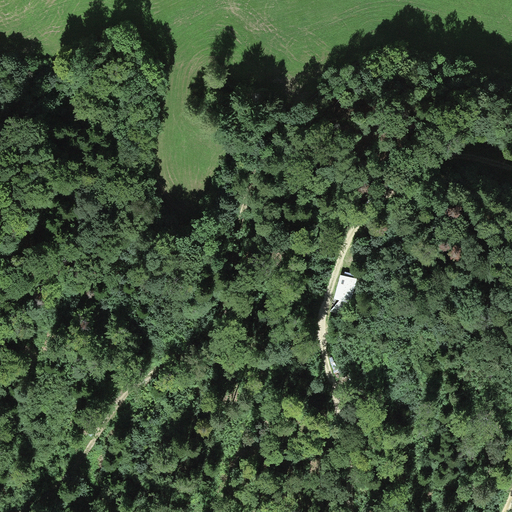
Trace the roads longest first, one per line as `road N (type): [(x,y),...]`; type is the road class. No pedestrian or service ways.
road 1 (track): [(15,511),(59,488),(93,437),(182,338),(208,286),(216,237),(272,120),(302,95),(391,67),(428,63),(511,75)]
road 2 (track): [(511,165),(459,152),(436,156),(376,202),(345,251),(321,335),(343,425),(350,511)]
